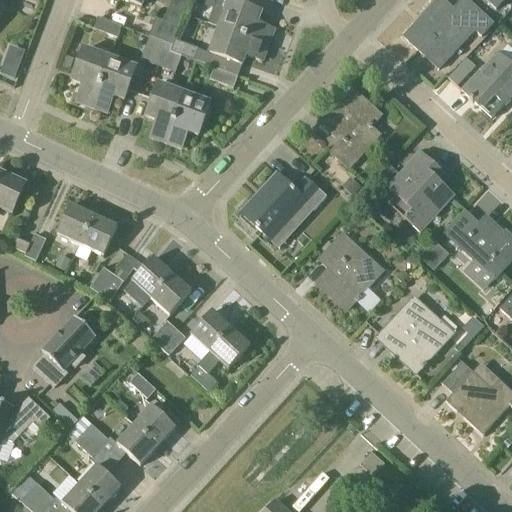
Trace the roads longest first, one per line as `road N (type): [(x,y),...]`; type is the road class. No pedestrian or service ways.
road 1 (residential): [(499,511),(311,338)]
road 2 (residential): [(183,217),(351,40)]
road 3 (residential): [(154,511),(311,338)]
road 4 (residential): [(511,188),(351,40)]
road 5 (residential): [(183,217),(15,139)]
road 6 (residential): [(311,338),(183,217)]
road 7 (residential): [(15,139),(67,0)]
road 8 (residential): [(14,287),(44,291),(52,310),(42,329),(12,331),(1,314),(6,293)]
